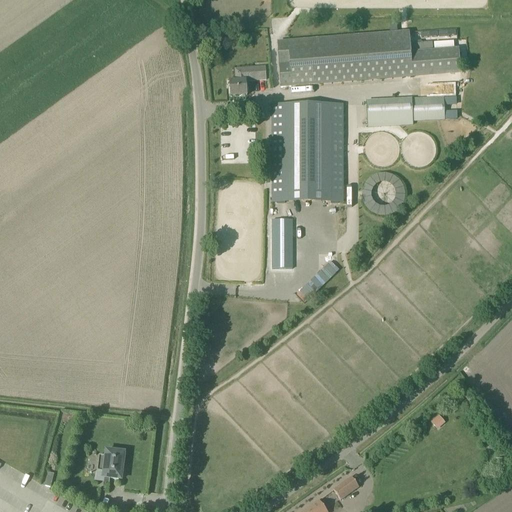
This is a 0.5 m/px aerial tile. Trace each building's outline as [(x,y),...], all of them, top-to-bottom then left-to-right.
[(281,89),(394,80),(460,75),(458,49),(410,52),(408,32),(277,42),(281,89)] [(436,38),(415,39),(415,47),(436,46),(436,38)] [(229,82),(230,97),(246,96),(245,82),(266,80),(265,68),(235,70),(236,82),(229,82)] [(442,120),(442,97),(412,98),(364,100),(366,128),(413,126),(412,122),(442,120)] [(269,104),(269,203),(337,203),(341,203),(341,128),(341,104),(269,104)] [(397,218),(406,181),(370,172),(361,210),(397,218)] [(437,430),(446,423),(439,415),(431,422),(437,430)] [(99,456),(97,472),(103,472),(103,478),(104,478),(103,485),(109,485),(109,479),(121,480),(122,470),(123,463),(124,453),(106,451),(105,457),(99,456)] [(503,470),(503,459),(494,459),(493,470),(503,470)] [(333,491),(340,501),(358,488),(351,478),(342,484),(333,491)] [(326,511),(318,501),(302,511),(326,511)]
